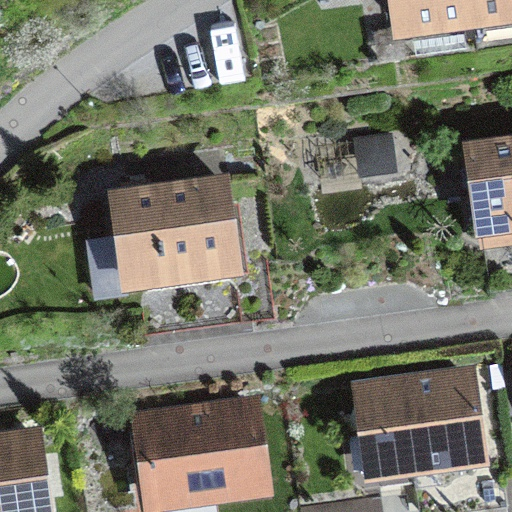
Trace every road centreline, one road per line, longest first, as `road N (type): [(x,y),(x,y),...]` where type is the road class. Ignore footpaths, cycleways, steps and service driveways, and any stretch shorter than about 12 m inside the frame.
road 1 (residential): [(0,392),(511,328)]
road 2 (residential): [(185,0),(52,90),(0,137)]
